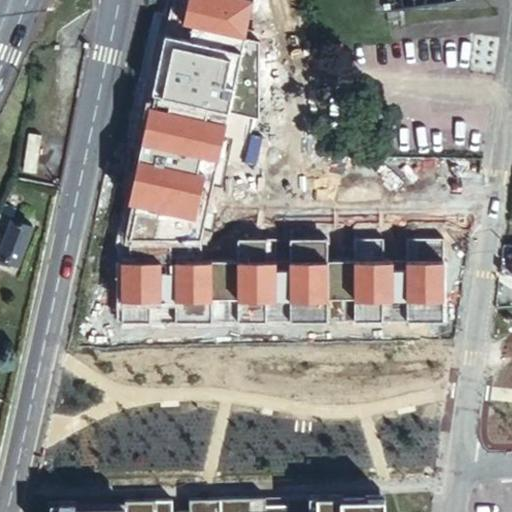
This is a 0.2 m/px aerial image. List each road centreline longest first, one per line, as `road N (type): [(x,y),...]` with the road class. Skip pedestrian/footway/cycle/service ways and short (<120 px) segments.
road 1 (tertiary): [(115,0),(6,511)]
road 2 (residential): [(455,511),(511,102)]
